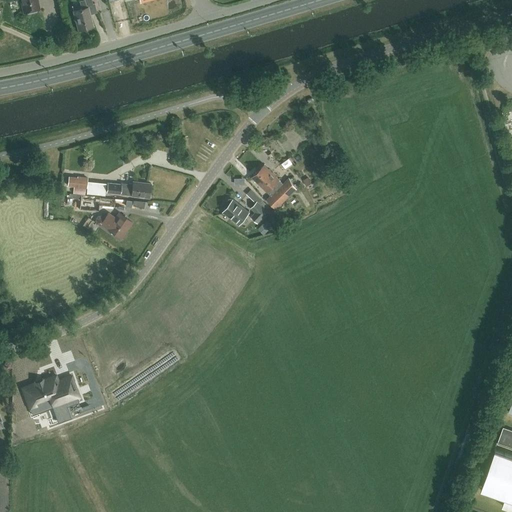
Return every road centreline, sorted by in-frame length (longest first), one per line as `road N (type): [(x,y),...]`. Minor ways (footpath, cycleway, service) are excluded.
road 1 (unclassified): [(257,114),(146,267),(105,309),(0,354)]
road 2 (secondary): [(0,87),(317,0)]
road 3 (unclassified): [(257,114),(319,72),(511,12)]
road 4 (residential): [(0,73),(205,18)]
